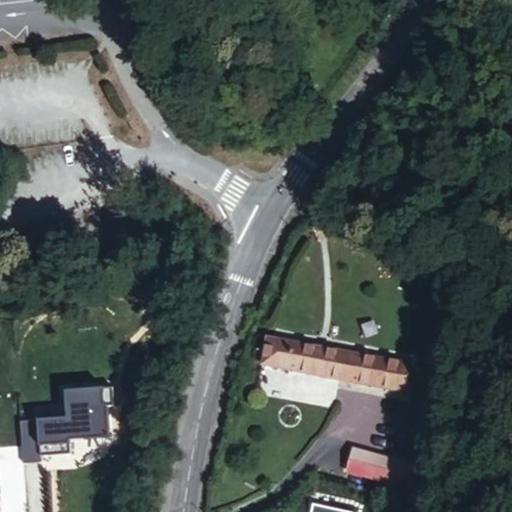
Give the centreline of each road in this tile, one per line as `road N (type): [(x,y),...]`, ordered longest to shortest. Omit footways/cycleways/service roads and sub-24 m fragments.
road 1 (tertiary): [(179,511),(186,450),(216,343),(252,254),(423,0)]
road 2 (track): [(511,244),(328,189),(291,193)]
